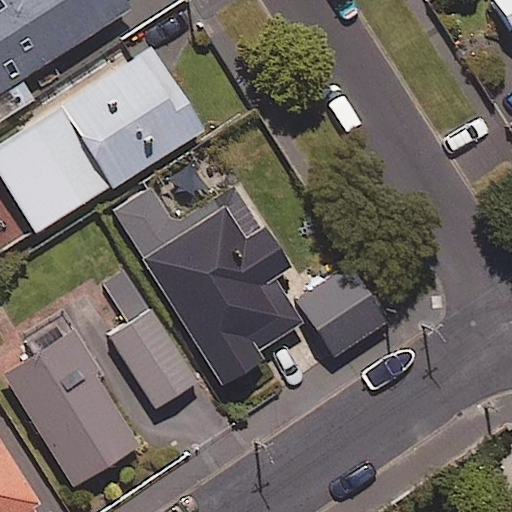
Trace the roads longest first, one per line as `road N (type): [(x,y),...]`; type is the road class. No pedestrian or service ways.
road 1 (residential): [(304,0),(511,325)]
road 2 (residential): [(238,511),(511,326)]
